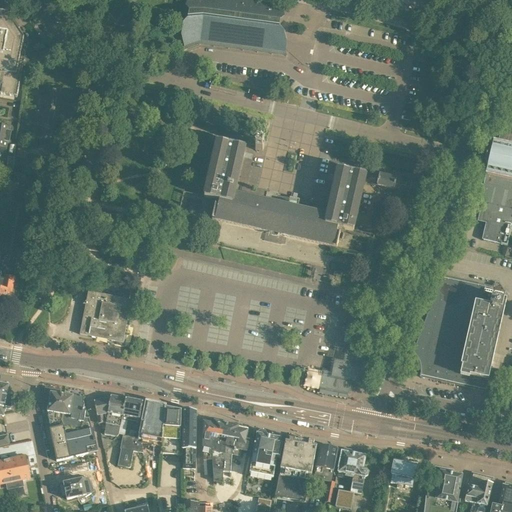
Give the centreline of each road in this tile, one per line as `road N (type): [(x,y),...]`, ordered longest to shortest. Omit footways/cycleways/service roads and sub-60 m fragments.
road 1 (residential): [(467,155),(108,60),(65,42),(33,0)]
road 2 (primary): [(369,424),(88,363)]
road 3 (residential): [(385,376),(467,155)]
road 4 (residential): [(51,511),(26,391),(32,360)]
road 5 (residential): [(114,511),(88,363)]
road 6 (primary): [(511,450),(369,424)]
road 7 (residential): [(511,417),(409,397),(385,376)]
